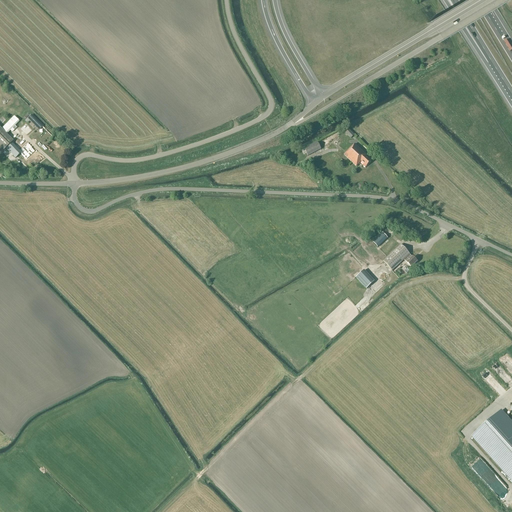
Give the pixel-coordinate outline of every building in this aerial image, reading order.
[(0,130),(0,153),(1,154),(5,149),(12,142),(6,136),(19,123),(13,117),(0,131),(0,130)] [(34,118),(31,122),(36,127),(39,124),(34,118)] [(28,121),(24,125),(31,131),(35,127),(28,121)] [(349,129),(345,132),(351,139),(354,135),(349,129)] [(321,149),(317,143),(317,142),(304,149),(307,156),(321,149)] [(18,152),(12,146),(6,151),(14,159),(19,154),(25,160),(34,152),(30,149),(31,148),(27,143),(18,152)] [(352,147),(344,155),(356,167),(361,162),(364,165),(363,166),(365,168),(371,162),(366,157),(367,156),(355,145),(352,148),(352,147)] [(388,238),(382,232),(372,241),(378,247),(388,238)] [(412,257),(401,245),(383,261),(392,271),(404,260),(411,268),(417,262),(412,257)] [(374,282),(364,270),(355,278),(366,289),(374,282)] [(504,378),(509,373),(499,364),(494,369),(504,378)] [(511,422),(501,411),(472,436),(511,480),(511,422)]
